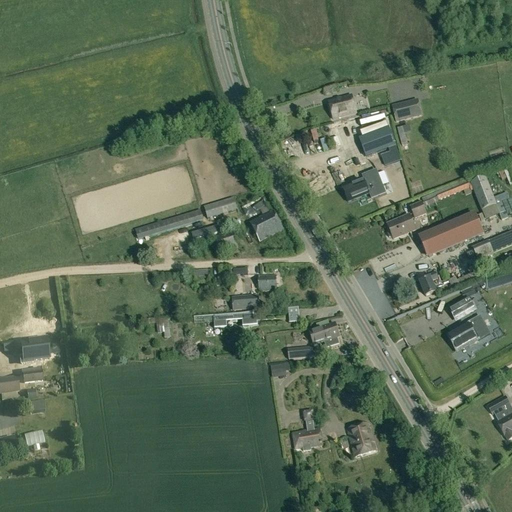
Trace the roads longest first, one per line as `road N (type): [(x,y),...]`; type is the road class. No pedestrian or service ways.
road 1 (unclassified): [(321,254),(0,283)]
road 2 (secondary): [(472,511),(321,254)]
road 3 (secondary): [(321,254),(247,123),(219,49),(211,0)]
